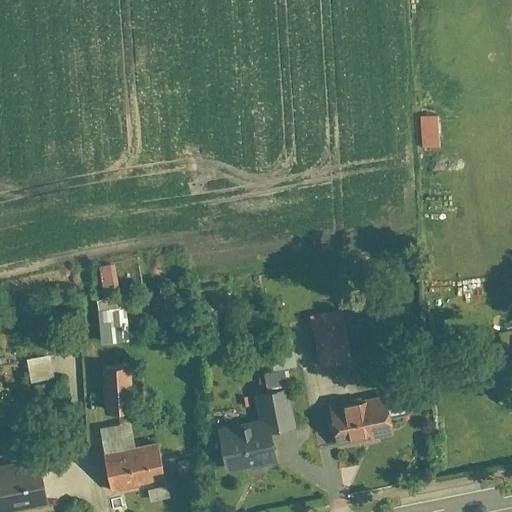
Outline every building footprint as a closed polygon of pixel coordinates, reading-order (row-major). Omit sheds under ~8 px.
[(424,115),(426,148),(446,146),(443,114),(424,115)] [(98,293),(116,290),(111,263),(93,266),(98,293)] [(130,297),(103,298),(105,342),(132,341),(130,297)] [(306,315),(316,365),(349,359),(339,308),(306,315)] [(54,355),(32,359),(35,381),(58,378),(54,355)] [(99,410),(129,409),(128,363),(98,364),(99,410)] [(264,416),(266,429),(292,423),(285,386),(251,393),(256,418),(264,416)] [(332,444),(388,433),(380,394),(325,405),(332,444)] [(221,470),(273,460),(266,429),(264,416),(256,418),(212,427),(221,470)] [(106,489),(163,477),(155,439),(98,450),(106,489)] [(0,509),(43,502),(34,452),(0,458),(0,509)]
